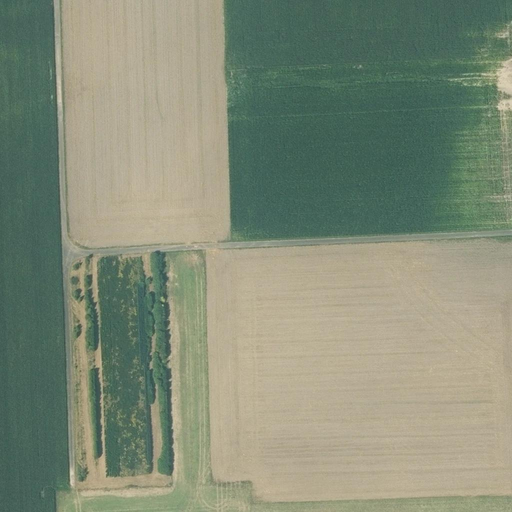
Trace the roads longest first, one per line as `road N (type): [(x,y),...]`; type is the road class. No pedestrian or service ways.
road 1 (track): [(511,232),(65,252),(56,0)]
road 2 (track): [(71,486),(65,252)]
